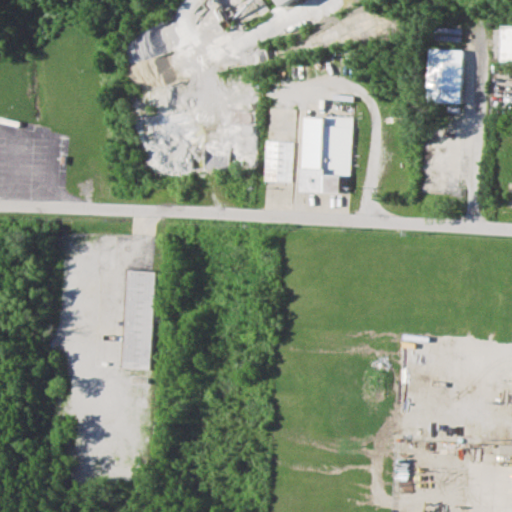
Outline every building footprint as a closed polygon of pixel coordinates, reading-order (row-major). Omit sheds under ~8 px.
[(511,24),(501,24),(499,64),(511,64),(511,24)] [(430,47),(427,100),(460,102),(463,49),(430,47)] [(305,115),(301,190),(339,192),(340,175),(349,175),(353,116),(325,115),(325,116),(305,115)] [(265,139),(263,179),(291,181),(293,141),(265,139)] [(125,367),(152,368),(155,270),(129,269),(125,367)]
